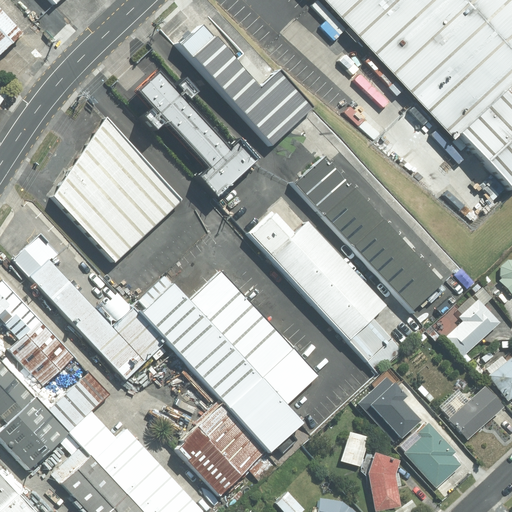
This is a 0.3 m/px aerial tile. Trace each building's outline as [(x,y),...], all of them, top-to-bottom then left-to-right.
[(511,0),(306,0),(307,1),(308,0),(321,0),(352,33),(412,97),(453,141),(461,133),(511,85),(511,0)] [(0,57),(28,33),(0,2),(0,57)] [(198,15),(165,48),(267,152),(293,127),(232,63),(239,56),(198,15)] [(201,184),(223,206),(263,168),(243,148),(235,156),(192,111),(201,102),(187,87),(178,96),(161,79),(140,99),(156,116),(146,125),(158,138),(167,130),(211,175),(201,184)] [(511,85),(461,133),(482,156),(511,187),(511,85)] [(180,208),(107,128),(52,203),(114,268),(180,208)] [(452,280),(338,155),(298,192),(412,316),(452,280)] [(294,239),(275,219),(251,240),(349,347),(388,311),(309,225),(294,239)] [(8,264),(26,284),(47,265),(54,259),(36,240),(8,264)] [(511,260),(508,260),(501,266),(501,276),(502,277),(499,280),(511,294),(511,260)] [(106,329),(47,265),(26,284),(120,386),(162,348),(127,310),(106,329)] [(171,288),(139,317),(221,407),(266,456),(298,427),(282,409),(312,382),(218,279),(188,306),(171,288)] [(66,364),(0,291),(0,350),(37,391),(66,364)] [(463,355),(499,323),(478,300),(460,317),(464,321),(446,337),(463,355)] [(432,325),(425,331),(434,342),(441,336),(432,325)] [(511,357),(489,375),(509,401),(511,398),(511,357)] [(41,414),(63,438),(87,416),(119,386),(120,386),(97,362),(41,414)] [(0,425),(27,400),(0,369),(0,425)] [(403,436),(421,420),(402,401),(407,396),(395,383),(398,381),(387,369),(371,384),(375,388),(359,403),(394,440),(400,434),(403,436)] [(468,438),(503,407),(485,388),(450,419),(468,438)] [(41,414),(27,400),(0,425),(0,451),(22,476),(63,438),(41,414)] [(215,503),(266,456),(221,407),(170,454),(215,503)] [(85,462),(131,511),(187,511),(190,510),(119,433),(109,441),(87,416),(63,438),(85,462)] [(451,455),(455,452),(429,424),(403,448),(437,485),(460,465),(451,455)] [(361,466),(369,438),(351,432),(342,461),(361,466)] [(396,474),(400,461),(376,453),(375,455),(367,453),(362,471),(366,475),(369,474),(376,511),(402,506),(396,474)] [(131,511),(85,462),(53,492),(71,511),(131,511)] [(10,502),(0,491),(0,511),(28,511),(15,498),(10,502)] [(284,511),(301,511),(304,510),(288,493),(277,503),(284,511)] [(355,511),(343,502),(321,499),(320,508),(314,507),(313,511),(355,511)] [(418,511),(420,511),(412,499),(394,511),(418,511)]
